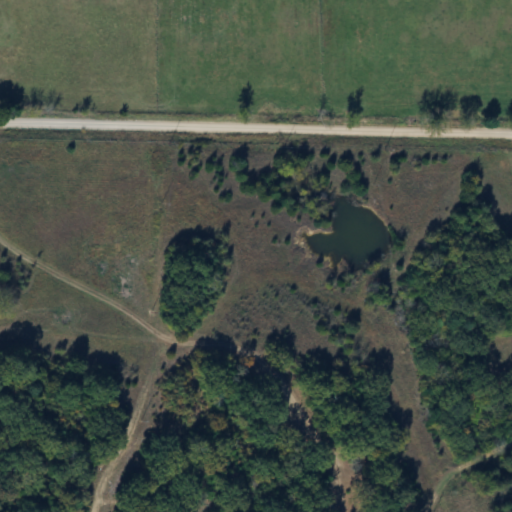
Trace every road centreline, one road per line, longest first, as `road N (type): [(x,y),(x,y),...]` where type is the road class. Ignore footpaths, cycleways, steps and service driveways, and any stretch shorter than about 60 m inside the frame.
road 1 (residential): [(511,194),(494,179),(460,178),(415,241),(367,290),(341,300),(326,297),(298,270),(255,264),(185,236),(170,239),(147,332)]
road 2 (residential): [(511,137),(0,126)]
road 3 (residential): [(165,342),(140,422),(99,483),(94,511)]
